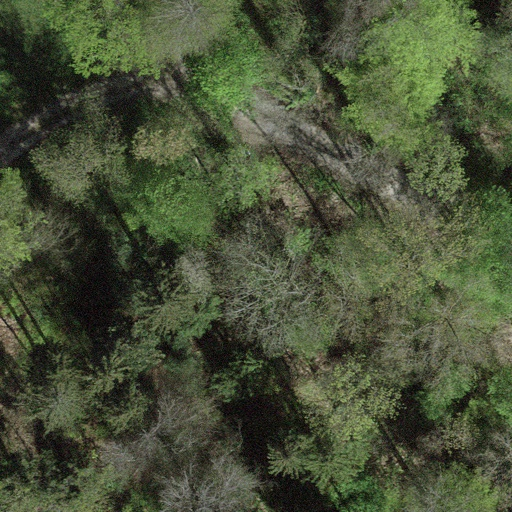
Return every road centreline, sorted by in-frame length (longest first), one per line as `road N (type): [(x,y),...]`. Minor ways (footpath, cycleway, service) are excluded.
road 1 (track): [(511,227),(300,140),(166,57),(114,0)]
road 2 (track): [(0,150),(65,105),(166,57)]
